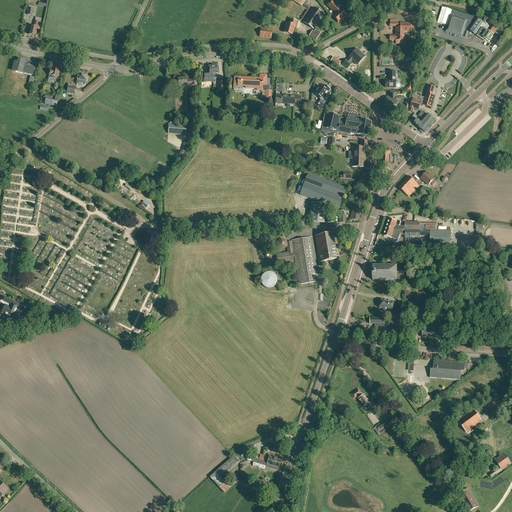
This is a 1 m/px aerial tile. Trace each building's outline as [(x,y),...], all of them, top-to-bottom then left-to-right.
[(339,8),(332,0),(327,5),(331,10),(332,9),(335,11),(334,12),(336,15),(334,17),(339,23),(346,16),(341,10),(339,8)] [(357,6),(360,12),(368,8),(365,2),(357,6)] [(313,7),(303,22),(314,29),(324,14),(313,7)] [(467,21),(467,20),(451,15),(445,31),(462,37),(465,28),(469,30),(475,35),(483,22),(477,18),(473,23),(467,21)] [(290,19),(289,24),(286,24),(284,32),(293,35),(296,21),(290,19)] [(31,26),(29,34),(32,35),(32,34),(33,34),(33,35),(36,36),(38,28),(39,28),(41,22),(35,21),(34,26),(31,26)] [(404,40),(404,31),(410,32),(411,24),(401,23),(400,28),(396,27),(395,36),(390,35),(390,40),(404,40)] [(492,37),(493,35),(494,33),(487,29),(483,26),(478,35),(486,40),(487,39),(490,41),(490,40),(491,40),(492,38),(492,37)] [(261,28),(260,37),(271,39),(272,30),(261,28)] [(321,31),(316,28),(314,32),(312,30),(309,35),(316,40),(321,31)] [(349,60),(347,59),(342,64),(347,69),(352,63),(350,62),(352,60),(357,65),(365,56),(356,49),(349,57),(350,58),(349,60)] [(333,57),(330,62),(338,66),(341,62),(333,57)] [(24,62),(23,61),(23,60),(18,59),(18,62),(15,62),(13,67),(16,68),(15,71),(22,73),(22,72),(32,75),(34,68),(24,65),(24,62)] [(214,79),(213,66),(208,67),(209,74),(208,74),(208,73),(204,74),(205,79),(210,79),(210,81),(213,82),(213,84),(214,84),(214,79)] [(55,84),(56,76),(59,77),(60,72),(59,72),(59,69),(59,68),(56,68),(53,68),(53,71),(51,70),(48,82),(55,84)] [(395,80),(395,71),(388,71),(388,78),(389,78),(389,79),(385,79),(385,87),(398,87),(399,86),(399,84),(398,82),(395,82),(395,80)] [(77,79),(78,80),(77,82),(85,84),(86,82),(88,74),(78,72),(77,79)] [(238,86),(245,86),(246,86),(246,88),(257,88),(257,90),(262,90),(263,88),(270,88),(270,84),(266,84),(267,75),(260,75),(260,78),(253,78),(253,81),(249,81),(249,78),(251,79),(251,78),(235,77),(234,84),(238,84),(238,86)] [(179,89),(179,85),(188,84),(191,84),(192,86),(197,85),(196,79),(191,80),(191,81),(187,81),(186,78),(186,76),(183,77),(183,78),(178,79),(178,82),(174,82),(175,89),(179,89)] [(423,102),(421,101),(420,104),(430,107),(434,95),(432,95),(434,87),(428,85),(423,102)] [(68,86),(67,92),(75,94),(76,87),(68,86)] [(329,89),(327,88),(326,87),(325,86),(324,87),(324,86),(323,88),(319,86),(315,94),(321,97),(320,98),(321,99),(318,104),(323,107),(328,97),(325,95),(329,89)] [(386,97),(386,104),(396,104),(396,97),(396,92),(389,92),(389,97),(386,97)] [(288,95),(276,94),(275,104),(287,104),(287,102),(301,103),(301,96),(288,95)] [(56,95),(55,99),(46,97),(44,104),(57,107),(59,96),(56,95)] [(418,109),(421,100),(412,98),(409,110),(413,111),(414,108),(418,109)] [(422,120),(430,126),(435,120),(427,114),(426,115),(422,111),(418,115),(423,119),(422,120)] [(322,127),(321,130),(336,133),(336,132),(350,135),(350,133),(363,135),(365,135),(370,136),(370,132),(372,122),(359,120),(358,120),(359,116),(348,114),(347,118),(347,119),(339,117),(339,116),(339,117),(327,114),(328,113),(327,113),(327,115),(324,127),(322,127)] [(424,133),(430,126),(422,120),(420,122),(417,119),(413,123),(424,133)] [(186,136),(186,134),(187,124),(169,123),(168,134),(186,136)] [(352,167),(365,167),(366,147),(367,147),(367,140),(361,140),(361,147),(353,147),(352,167)] [(381,151),(381,160),(388,160),(388,154),(390,155),(390,152),(381,151)] [(381,160),(380,169),(389,169),(389,163),(388,163),(388,160),(381,160)] [(427,172),(421,178),(428,185),(430,183),(433,185),(437,181),(434,179),(427,172)] [(338,210),(347,188),(308,173),(300,195),(338,210)] [(409,176),(399,188),(409,197),(419,186),(409,176)] [(311,204),(309,222),(323,223),(325,205),(311,204)] [(353,208),(350,219),(358,221),(360,210),(353,208)] [(388,218),(385,227),(395,230),(420,230),(436,230),(436,226),(436,224),(420,223),(420,222),(405,222),(405,225),(396,227),(398,221),(388,218)] [(385,227),(383,235),(387,237),(391,238),(392,239),(392,238),(399,240),(401,234),(405,236),(405,238),(420,238),(420,236),(420,231),(420,230),(395,230),(385,227)] [(420,231),(420,236),(428,236),(430,236),(430,240),(430,246),(448,247),(448,231),(428,231),(420,231)] [(315,236),(320,262),(337,259),(333,233),(315,236)] [(312,237),(292,240),(299,285),(319,282),(312,237)] [(287,241),(286,242),(287,247),(288,252),(276,254),(278,264),(294,261),(293,256),(294,256),(291,241),(287,241)] [(374,281),(397,279),(400,279),(400,276),(404,275),(404,267),(401,268),(401,266),(397,266),(397,265),(373,267),(374,281)] [(510,292),(506,280),(498,283),(502,294),(510,292)] [(13,319),(17,312),(18,309),(22,311),(24,307),(3,296),(1,300),(7,303),(4,309),(3,309),(1,313),(7,316),(8,317),(7,318),(7,319),(8,320),(9,321),(10,321),(11,320),(12,319),(13,319)] [(392,310),(393,301),(382,299),(380,308),(384,309),(383,311),(388,312),(388,310),(392,310)] [(424,313),(417,312),(416,322),(421,322),(421,319),(424,319),(424,313)] [(383,336),(402,336),(402,327),(384,327),(384,324),(385,318),(370,318),(370,324),(376,324),(375,331),(377,331),(377,333),(383,333),(383,336)] [(105,329),(109,331),(110,328),(107,326),(108,325),(100,320),(97,324),(105,329)] [(423,329),(422,337),(429,337),(430,330),(431,326),(431,325),(427,324),(426,330),(423,329)] [(430,330),(429,337),(436,338),(437,338),(440,338),(441,327),(431,326),(430,330)] [(434,360),(433,367),(433,369),(431,369),(430,378),(447,379),(454,379),(454,380),(454,379),(460,380),(461,371),(464,371),(465,363),(458,362),(451,362),(450,362),(434,361),(434,360)] [(359,389),(351,394),(354,399),(358,397),(359,398),(358,399),(364,407),(365,406),(367,406),(369,408),(368,408),(370,412),(376,408),(374,404),(373,405),(369,398),(368,399),(365,395),(363,396),(359,389)] [(495,408),(500,403),(493,396),(485,405),(494,414),(498,410),(495,408)] [(473,409),(457,420),(467,433),(483,422),(473,409)] [(272,466),(272,468),(276,470),(276,467),(278,468),(281,460),(277,459),(274,458),(269,456),(269,457),(264,456),(260,455),(260,456),(259,457),(256,456),(253,455),(246,453),(245,460),(251,462),(253,462),(266,466),(266,464),(272,466)] [(499,466),(491,472),(489,474),(492,478),(502,470),(511,464),(504,453),(496,458),(494,460),(496,462),(499,466)] [(209,476),(219,488),(224,493),(236,482),(233,478),(227,483),(222,478),(224,476),(227,474),(240,462),(234,456),(209,476)] [(468,511),(479,506),(468,488),(459,493),(466,505),(465,506),(465,507),(466,506),(467,509),(468,511)]
